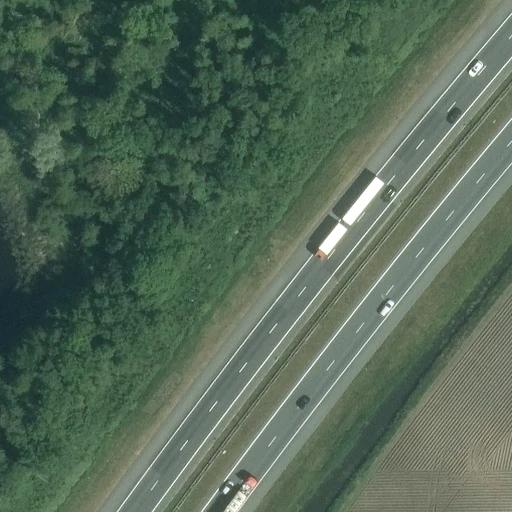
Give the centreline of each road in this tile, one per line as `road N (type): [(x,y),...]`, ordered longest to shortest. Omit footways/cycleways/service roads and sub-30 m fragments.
road 1 (motorway): [(511,38),(342,241),(135,511)]
road 2 (motorway): [(221,511),(427,239),(511,143)]
